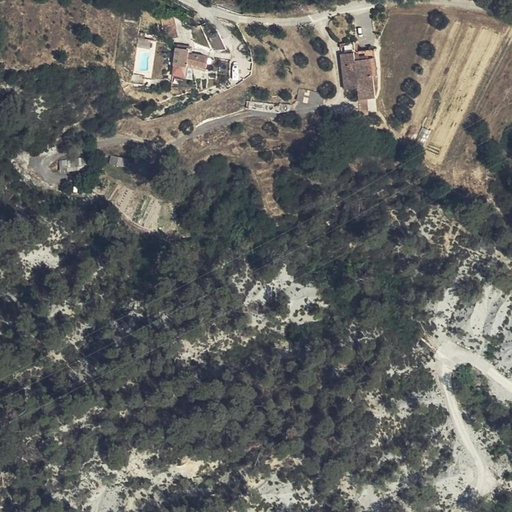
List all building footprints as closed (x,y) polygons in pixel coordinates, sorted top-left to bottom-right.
[(186,10),(174,8),(174,19),(187,20),(186,10)] [(187,20),(174,19),(174,31),(187,31),(187,20)] [(194,54),(194,50),(179,46),(174,65),(190,69),(191,63),(194,54)] [(357,87),(358,98),(369,98),(375,97),(372,76),(370,59),(376,59),(375,51),(342,54),(345,89),(357,87)] [(207,57),(194,54),(191,63),(196,64),(205,67),(207,57)] [(204,73),(205,67),(196,64),(194,70),(204,73)] [(176,87),(185,87),(184,78),(176,78),(176,87)] [(320,104),(323,103),(325,94),(300,87),(297,98),(320,104)] [(268,101),(270,94),(251,91),(250,98),(268,101)] [(280,95),(270,94),(268,101),(280,103),(280,95)] [(245,107),(267,110),(268,101),(250,98),(246,97),(245,107)] [(358,98),(359,104),(360,114),(371,116),(369,104),(369,98),(358,98)] [(268,101),(267,110),(276,112),(291,109),(291,105),(280,103),(268,101)] [(263,482),(262,496),(272,497),(272,500),(291,500),(291,482),(263,482)]
